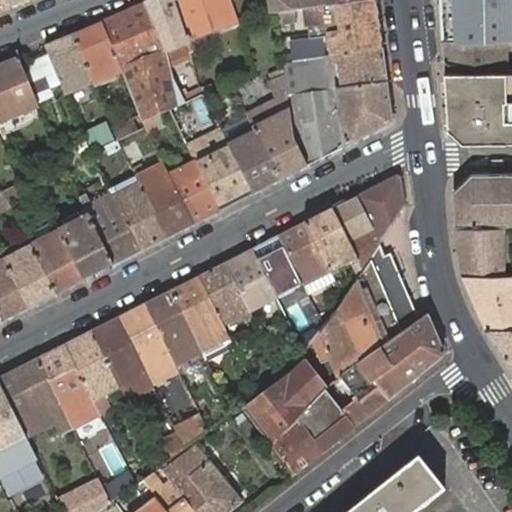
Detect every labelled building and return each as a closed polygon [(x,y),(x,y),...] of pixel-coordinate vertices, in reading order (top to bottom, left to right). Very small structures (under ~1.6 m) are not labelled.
[(28,0),(0,0),(4,11),(29,0),(28,0)] [(156,0),(147,4),(170,62),(191,55),(188,43),(173,0),(156,0)] [(173,0),(188,43),(206,37),(239,26),(231,0),(173,0)] [(325,7),(377,1),(376,0),(271,0),(274,15),(278,14),(325,7)] [(511,0),(454,0),(455,38),(511,36),(511,0)] [(328,58),(383,50),(377,1),(325,7),(278,14),(279,27),(327,22),(329,38),(313,39),(313,35),(294,37),(297,62),(328,58)] [(147,4),(103,22),(122,70),(141,117),(143,122),(186,102),(173,75),(173,69),(170,62),(147,4)] [(103,22),(74,34),(94,81),(99,79),(100,85),(116,77),(115,73),(122,70),(103,22)] [(74,34),(46,46),(50,56),(62,84),(66,93),(94,81),(74,34)] [(442,38),(444,66),(511,66),(511,36),(455,38),(442,38)] [(206,37),(188,43),(191,55),(210,49),(206,37)] [(297,62),(294,37),(280,38),(283,63),(297,62)] [(339,91),(388,85),(383,50),(328,58),(297,62),(283,63),(285,79),(288,98),(339,91)] [(34,95),(62,84),(50,56),(22,67),(34,95)] [(0,65),(0,121),(11,118),(16,132),(29,128),(22,112),(38,106),(34,95),(22,67),(18,57),(0,65)] [(511,66),(444,66),(446,95),(494,95),(494,80),(511,79),(511,66)] [(279,99),(248,114),(258,133),(282,181),(309,168),(292,137),(288,98),(285,79),(277,80),(279,99)] [(202,89),(204,94),(207,98),(216,94),(212,85),(202,89)] [(393,125),(388,85),(339,91),(346,149),(393,125)] [(193,93),(195,98),(204,94),(202,89),(193,93)] [(346,149),(339,91),(288,98),(292,137),(309,168),(346,149)] [(450,139),(511,138),(511,106),(511,95),(494,95),(446,95),(450,139)] [(113,129),(118,140),(145,128),(143,122),(141,117),(113,129)] [(229,142),(254,195),(282,182),(258,133),(239,143),(236,138),(229,142)] [(226,136),(192,153),(197,163),(222,212),(254,195),(229,142),(226,136)] [(170,176),(195,226),(222,212),(197,163),(170,176)] [(140,182),(169,239),(195,226),(170,176),(166,169),(140,182)] [(453,192),(456,223),(511,224),(511,173),(473,174),(453,192)] [(380,248),(405,208),(400,178),(397,176),(333,208),(365,269),(365,270),(380,248)] [(21,182),(5,189),(9,199),(25,191),(21,182)] [(114,196),(142,253),(169,239),(140,182),(114,196)] [(89,217),(114,267),(142,253),(114,196),(110,188),(105,191),(107,198),(85,211),(89,217)] [(5,189),(0,191),(0,203),(9,199),(5,189)] [(365,269),(333,208),(307,221),(336,276),(339,275),(336,267),(352,260),(360,276),(365,269)] [(61,231),(85,281),(114,267),(89,217),(84,221),(80,213),(62,221),(67,228),(61,231)] [(336,276),(307,221),(280,235),(305,284),(328,273),(330,279),(336,276)] [(511,224),(456,223),(465,272),(511,272),(511,224)] [(34,233),(38,243),(55,235),(50,226),(34,233)] [(38,243),(32,245),(57,295),(85,281),(61,231),(55,235),(38,243)] [(305,284),(280,235),(254,249),(279,297),(305,284)] [(5,259),(30,310),(57,295),(32,245),(5,259)] [(384,259),(380,248),(365,270),(365,269),(360,276),(338,313),(319,333),(325,345),(319,347),(325,359),(314,365),(327,391),(338,380),(339,379),(362,362),(421,319),(408,292),(401,294),(392,277),(394,272),(388,260),(384,259)] [(279,297),(254,249),(228,262),(252,310),(279,297)] [(0,261),(0,313),(4,323),(30,310),(5,259),(0,261)] [(252,310),(228,262),(200,276),(224,324),(252,310)] [(511,272),(465,272),(489,328),(511,327),(511,272)] [(224,324),(200,276),(172,291),(203,352),(231,338),(224,324)] [(203,352),(172,291),(147,303),(177,365),(203,352)] [(285,307),(300,333),(322,321),(307,294),(285,307)] [(177,365),(147,303),(119,318),(147,374),(153,386),(181,372),(177,365)] [(439,359),(446,351),(430,312),(421,319),(362,362),(367,369),(343,386),(352,398),(343,406),(344,407),(341,409),(355,426),(439,359)] [(147,374),(119,318),(92,332),(121,387),(147,374)] [(511,327),(489,328),(511,360),(511,327)] [(121,387),(92,332),(66,345),(93,398),(94,398),(95,401),(121,387)] [(93,398),(66,345),(38,359),(65,412),(93,398)] [(327,391),(314,365),(312,366),(308,358),(292,375),(276,390),(247,412),(272,446),(327,391)] [(65,412),(38,359),(13,371),(43,430),(55,423),(63,437),(74,430),(65,412)] [(338,380),(343,386),(367,369),(362,362),(339,379),(338,380)] [(43,430),(13,371),(0,378),(0,382),(29,438),(43,430)] [(147,374),(121,387),(129,402),(155,388),(153,386),(147,374)] [(29,438),(0,382),(0,454),(29,439),(29,438)] [(294,474),(355,426),(341,409),(327,391),(272,446),(294,474)] [(185,449),(210,431),(202,417),(176,432),(185,449)] [(162,439),(172,459),(185,449),(180,439),(176,432),(162,439)] [(200,447),(167,472),(176,483),(196,511),(229,511),(242,502),(200,447)] [(417,511),(445,490),(421,458),(351,511),(417,511)] [(111,504),(137,485),(130,470),(104,489),(111,504)] [(176,483),(167,472),(160,479),(168,489),(176,483)] [(100,511),(111,504),(104,489),(100,481),(61,500),(66,511),(100,511)] [(196,511),(176,483),(168,489),(158,497),(169,511),(196,511)] [(169,511),(158,497),(148,485),(141,490),(153,507),(145,511),(134,511),(126,500),(118,506),(122,511),(169,511)]
